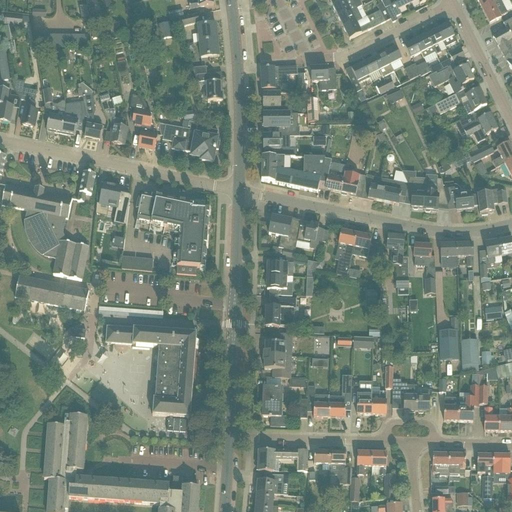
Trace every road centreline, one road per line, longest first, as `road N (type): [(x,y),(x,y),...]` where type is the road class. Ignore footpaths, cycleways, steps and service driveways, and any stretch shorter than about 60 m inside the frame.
road 1 (residential): [(511,228),(454,238),(238,190)]
road 2 (residential): [(228,437),(238,190)]
road 3 (residential): [(238,190),(0,141)]
road 4 (unclassified): [(238,190),(229,0)]
road 5 (residential): [(228,437),(409,442)]
road 6 (residential): [(455,6),(354,52),(311,58)]
road 7 (residential): [(511,120),(455,6)]
